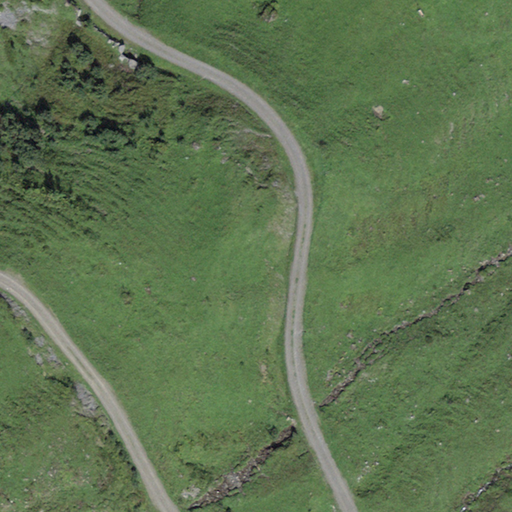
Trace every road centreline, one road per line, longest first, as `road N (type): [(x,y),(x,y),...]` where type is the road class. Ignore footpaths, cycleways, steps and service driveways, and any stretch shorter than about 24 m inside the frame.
road 1 (track): [(94,0),(139,39),(238,89),(298,159),(305,213),(292,354),(314,436),(350,511)]
road 2 (track): [(171,511),(106,398),(36,308),(0,278)]
